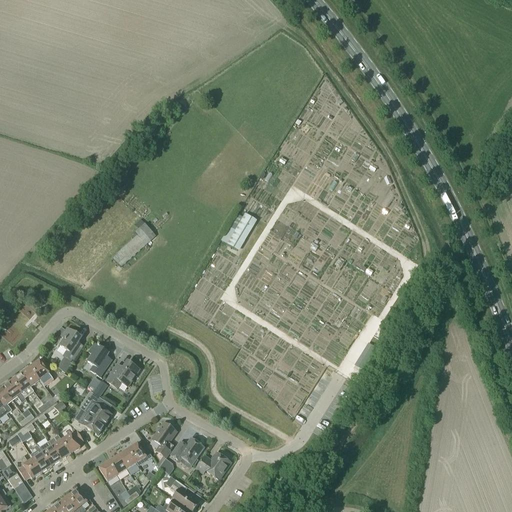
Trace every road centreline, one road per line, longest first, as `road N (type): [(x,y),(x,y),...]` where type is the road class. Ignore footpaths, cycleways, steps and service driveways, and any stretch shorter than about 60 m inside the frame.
road 1 (track): [(341,374),(223,299),(292,190),(414,265),(372,326)]
road 2 (primary): [(511,346),(428,163),(312,0)]
road 3 (track): [(283,511),(351,429),(439,281)]
road 4 (residential): [(169,403),(159,361),(73,313),(0,373)]
road 5 (track): [(169,329),(211,351),(216,398),(295,445)]
road 6 (residential): [(212,511),(246,452),(169,403)]
